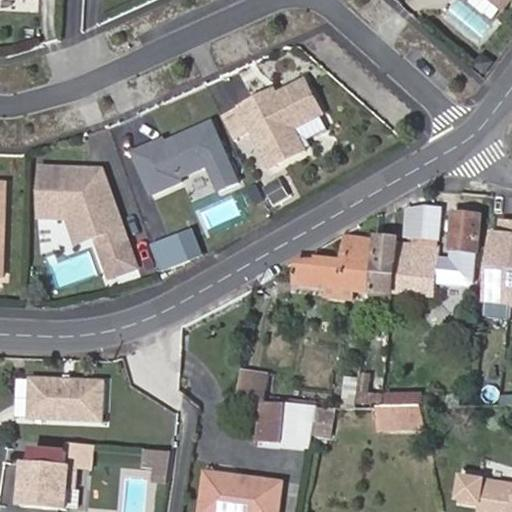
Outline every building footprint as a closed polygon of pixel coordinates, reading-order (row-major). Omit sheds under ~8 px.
[(275,89),(241,106),(273,167),(307,150),(296,128),(324,113),(307,79),(278,94),(275,89)] [(165,140),(135,153),(154,195),(183,182),(182,178),(210,166),(221,191),(240,183),(216,130),(198,138),(195,132),(167,144),(165,140)] [(44,170),(42,217),(69,218),(96,236),(123,226),(104,174),(92,179),(89,171),(44,170)] [(281,181),(266,190),(275,207),(290,199),(281,181)] [(8,184),(0,183),(0,276),(5,276),(8,184)] [(428,213),(428,212),(411,211),(409,239),(427,240),(427,236),(428,213)] [(441,215),(428,213),(427,236),(440,237),(441,215)] [(426,247),(401,244),(397,294),(438,298),(440,281),(474,286),(483,218),(458,215),(453,261),(441,260),(442,248),(439,248),(426,247)] [(96,236),(69,218),(78,242),(96,236)] [(488,304),(511,306),(511,226),(504,225),(503,240),(495,239),(488,304)] [(204,254),(196,233),(181,239),(189,262),(204,254)] [(427,240),(426,247),(439,248),(440,237),(427,236),(427,240)] [(125,238),(104,246),(110,263),(132,256),(125,238)] [(181,239),(153,249),(163,277),(189,262),(181,239)] [(319,265),(298,263),(297,285),(329,288),(357,290),(373,291),(379,242),(349,240),(345,262),(319,261),(319,265)] [(379,241),(379,242),(373,291),(397,294),(401,244),(402,243),(379,241)] [(49,266),(58,290),(98,274),(88,250),(49,266)] [(357,290),(329,288),(328,301),(356,303),(357,290)] [(397,294),(373,291),(371,313),(395,316),(397,294)] [(243,373),(240,400),(265,402),(266,402),(269,376),(243,373)] [(379,408),(385,408),(386,397),(377,395),(379,377),(363,375),(362,379),(359,405),(358,408),(379,408)] [(345,404),(359,405),(362,379),(349,378),(345,404)] [(108,382),(33,381),(33,422),(107,423),(108,382)] [(388,408),(423,407),(425,407),(425,394),(388,394),(388,408)] [(266,402),(265,402),(260,443),(288,445),(287,448),(311,450),(320,408),(266,402)] [(423,407),(388,408),(385,408),(379,408),(381,431),(428,430),(423,407)] [(70,456),(36,453),(35,468),(33,489),(26,489),(24,510),(58,511),(71,511),(73,491),(79,492),(81,472),(68,471),(70,456)] [(28,468),(26,489),(33,489),(35,468),(28,468)] [(208,474),(203,511),(280,511),(284,484),(208,474)] [(511,511),(511,486),(484,482),(484,487),(466,484),(464,498),(481,502),(479,511),(511,511)]
